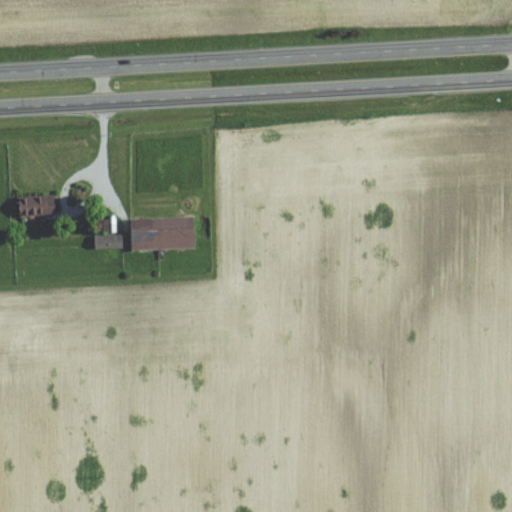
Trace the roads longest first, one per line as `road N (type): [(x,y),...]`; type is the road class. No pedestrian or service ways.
road 1 (primary): [(0,109),(511,80)]
road 2 (primary): [(511,46),(0,72)]
